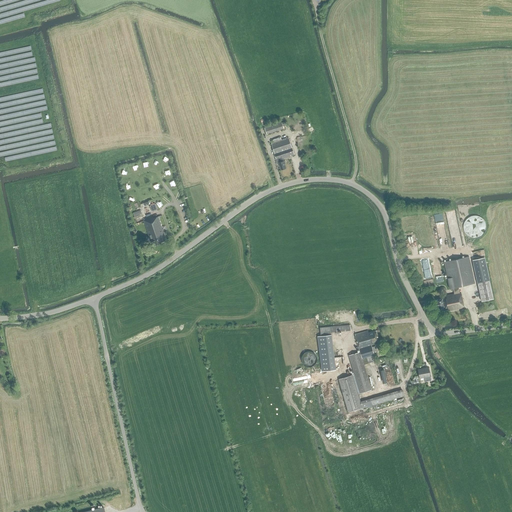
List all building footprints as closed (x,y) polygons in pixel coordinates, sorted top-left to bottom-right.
[(282,123),(265,128),(267,135),(284,129),(282,123)] [(272,139),(274,143),(271,143),(275,154),(274,154),(276,159),(277,164),(278,163),(279,166),(280,166),(281,170),(286,169),(285,164),(286,164),(285,161),(283,161),(282,159),(294,155),(288,138),(281,140),(280,137),(272,139)] [(144,222),(149,237),(152,244),(153,243),(154,246),(161,243),(161,242),(165,241),(163,237),(164,236),(158,217),(153,218),(145,220),(145,219),(144,220),(141,210),(133,213),(137,223),(143,221),(143,222),(144,222)] [(436,215),(437,229),(445,228),(444,215),(436,215)] [(483,235),(485,233),(486,230),(487,227),(486,224),(485,221),(483,219),(481,217),(478,216),(475,215),(472,216),(469,217),(467,219),(465,221),(464,224),(463,227),(464,230),(465,233),(467,235),(469,237),(472,238),(475,239),(478,238),(481,237),(483,235)] [(469,257),(444,262),(450,289),(453,288),(453,290),(454,294),(446,296),(447,297),(442,298),(442,299),(436,300),(439,311),(445,310),(448,310),(448,311),(464,308),(461,293),(460,293),(458,287),(475,284),(469,257)] [(473,260),(482,302),(493,299),(484,258),(473,260)] [(319,328),(321,337),(331,335),(331,333),(346,331),(350,330),(350,327),(346,327),(346,325),(342,326),(335,326),(334,326),(328,327),(319,328)] [(368,331),(355,335),(360,352),(348,356),(359,391),(357,392),(352,375),(339,379),(348,412),(362,408),(358,394),(360,393),(371,390),(364,365),(368,363),(368,362),(376,359),(374,355),(371,345),(372,345),(372,343),(379,341),(376,331),(368,333),(368,331)] [(321,337),(317,337),(322,371),(336,370),(331,335),(321,337)] [(301,359),(301,361),(302,363),(303,365),(305,366),(307,367),(309,367),(311,367),(313,366),(315,365),(316,363),(317,361),(317,359),(317,357),(316,355),(315,354),(313,352),(311,352),(309,351),(307,352),(305,352),(303,354),(302,355),(301,357),(301,359)] [(428,368),(418,370),(420,379),(430,376),(428,368)] [(403,391),(362,403),(364,408),(404,396),(403,391)]
